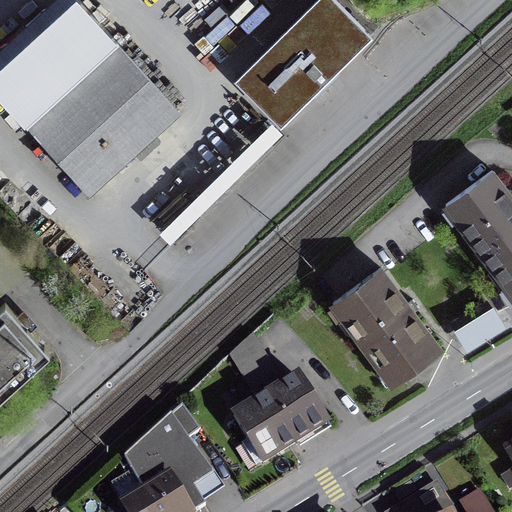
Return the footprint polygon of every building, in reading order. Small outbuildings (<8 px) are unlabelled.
[(118,41),(80,0),(71,0),(0,64),(0,96),(26,125),(27,125),(89,194),(180,111),(117,42),(118,41)] [(336,0),(315,0),(237,77),(281,122),(312,91),(316,94),(337,74),(333,70),(370,34),(336,0)] [(280,132),(271,122),(163,228),(173,238),(280,132)] [(511,197),(492,170),(447,202),(458,217),(507,283),(511,290),(511,197)] [(384,271),(381,266),(333,301),(393,383),(441,348),(430,333),(384,271)] [(0,395),(49,351),(5,301),(0,306),(0,395)] [(507,324),(493,302),(454,327),(467,348),(507,324)] [(285,387),(253,335),(230,356),(252,392),(262,386),(269,396),(268,396),(269,397),(234,418),(262,463),(289,446),(327,423),(312,398),(311,398),(299,379),(285,387)] [(200,430),(182,406),(124,459),(145,492),(124,504),(127,511),(194,511),(205,505),(194,487),(214,474),(188,439),(200,430)] [(455,511),(437,483),(390,511),(455,511)] [(492,511),(494,511),(486,487),(465,494),(471,511),(468,511),(492,511)]
